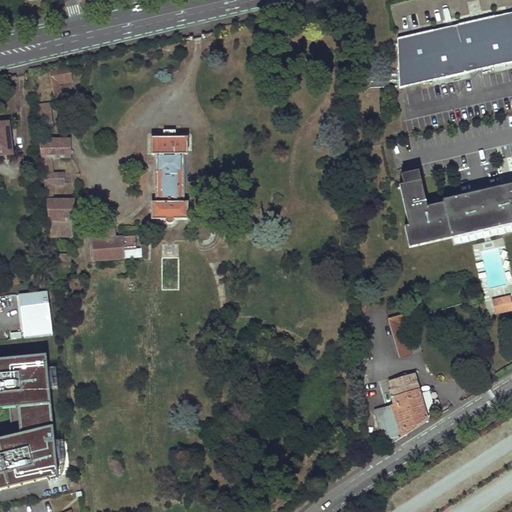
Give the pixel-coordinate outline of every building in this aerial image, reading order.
[(482,0),(485,9),(505,3),(503,0),(482,0)] [(511,12),(396,40),(398,90),(511,63),(511,12)] [(66,69),(47,73),(51,94),(52,93),(57,92),(56,84),(69,81),(66,69)] [(48,104),(34,106),(37,129),(51,128),(48,104)] [(6,123),(0,123),(0,154),(9,153),(6,123)] [(41,135),(37,136),(48,228),(69,229),(69,201),(50,201),(50,185),(53,184),(52,173),(51,173),(48,156),(66,156),(66,141),(48,140),(47,139),(47,138),(46,137),(41,137),(41,135)] [(162,138),(150,138),(150,155),(154,155),(154,202),(149,201),(149,219),(164,219),(164,223),(165,224),(167,225),(170,224),(172,221),(174,219),(187,219),(187,202),(182,202),(182,154),(187,154),(186,138),(174,138),(162,138)] [(404,186),(402,187),(411,227),(408,228),(404,229),(409,250),(453,240),(511,226),(511,189),(506,191),(506,188),(443,202),(443,205),(427,209),(418,172),(402,176),(404,186)] [(91,240),(92,252),(93,263),(125,261),(125,259),(124,250),(136,249),(135,236),(116,238),(116,229),(98,231),(99,239),(99,240),(91,240)] [(124,250),(125,259),(141,258),(140,249),(136,249),(124,250)] [(68,255),(53,254),(54,264),(55,264),(68,264),(68,255)] [(39,268),(39,276),(45,276),(44,281),(49,281),(49,268),(39,268)] [(22,339),(52,335),(46,291),(16,296),(22,339)] [(509,298),(499,300),(500,303),(496,304),(498,313),(511,310),(509,298)] [(499,300),(492,302),(494,314),(498,313),(496,304),(500,303),(499,300)] [(386,320),(398,359),(406,357),(398,326),(410,322),(408,314),(386,320)] [(50,356),(0,360),(0,407),(52,403),(50,356)] [(374,417),(383,447),(393,441),(394,440),(426,421),(413,376),(387,383),(395,411),(386,413),(385,409),(372,412),(374,417)] [(55,426),(0,438),(0,489),(60,475),(55,426)]
